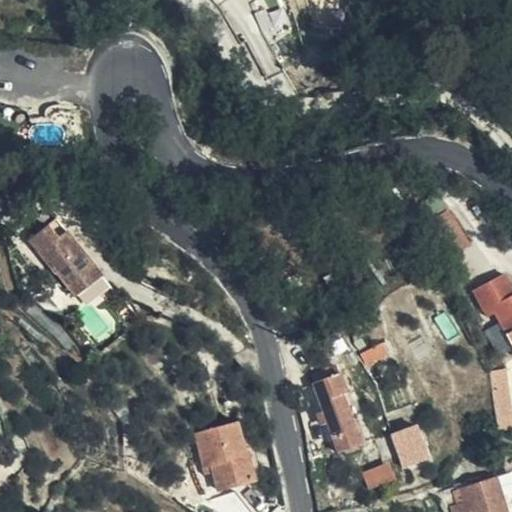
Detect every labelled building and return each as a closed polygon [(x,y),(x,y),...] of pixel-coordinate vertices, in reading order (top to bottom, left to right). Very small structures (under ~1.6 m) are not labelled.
[(445,208),(432,192),(407,212),(419,229),(445,208)] [(77,287),(91,276),(49,228),(22,252),(50,282),(53,282),(72,304),(84,295),(77,287)] [(97,282),(91,276),(77,287),(84,295),(97,282)] [(484,312),(511,296),(511,290),(504,276),(473,293),(484,312)] [(511,296),(493,308),(511,344),(511,296)] [(496,427),(511,425),(507,369),(492,371),(496,427)] [(347,392),(340,373),(311,383),(337,451),(359,442),(342,394),(347,392)] [(236,423),(196,435),(205,466),(210,464),(217,489),(255,478),(249,455),(246,456),(236,423)] [(390,432),(401,468),(430,459),(418,423),(390,432)] [(366,489),(395,480),(389,462),(361,471),(366,489)] [(507,511),(496,475),(460,486),(468,511),(507,511)] [(460,503),(453,487),(440,492),(447,508),(460,503)]
